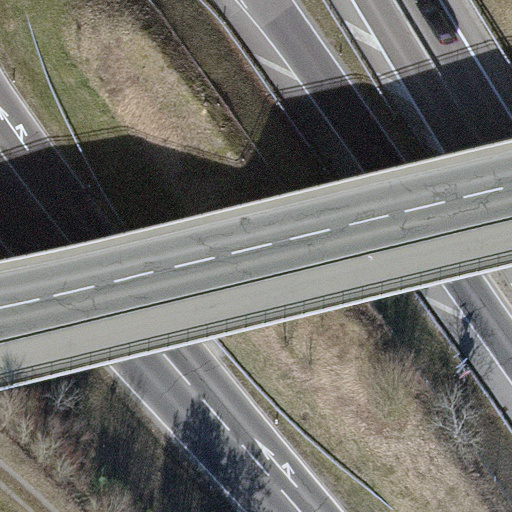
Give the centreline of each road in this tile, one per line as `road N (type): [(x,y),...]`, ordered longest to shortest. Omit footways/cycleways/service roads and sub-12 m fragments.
road 1 (secondary): [(511,184),(0,305)]
road 2 (trunk): [(270,0),(511,346)]
road 3 (primary): [(300,511),(48,217)]
road 4 (trunk): [(376,0),(511,220)]
road 5 (trunk): [(511,149),(422,0)]
